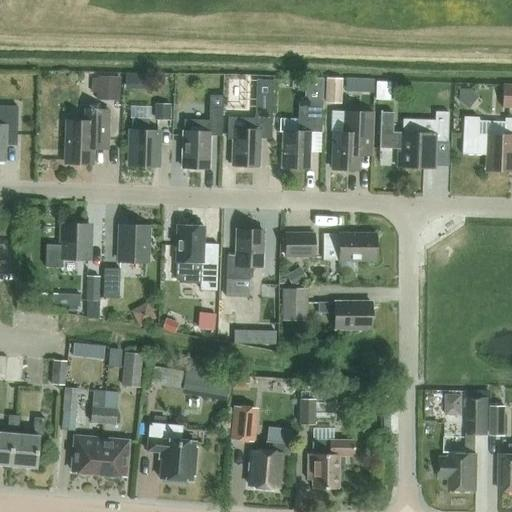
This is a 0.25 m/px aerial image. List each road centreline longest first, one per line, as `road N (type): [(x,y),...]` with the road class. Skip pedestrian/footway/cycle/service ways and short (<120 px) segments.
road 1 (residential): [(0,191),(414,206)]
road 2 (residential): [(414,511),(414,206)]
